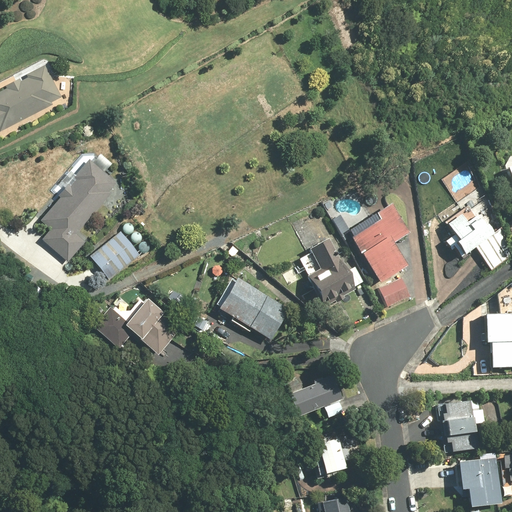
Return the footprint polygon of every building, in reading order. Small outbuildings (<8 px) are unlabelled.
[(20,79),(6,85),(7,87),(0,90),(0,130),(62,99),(45,66),(27,75),(28,77),(21,80),(20,79)] [(76,179),(71,185),(69,183),(58,195),(61,197),(41,221),(51,229),(42,240),(68,262),(86,240),(76,232),(117,182),(89,158),(73,177),(76,179)] [(511,255),(511,242),(474,189),(459,200),(465,208),(445,222),(455,235),(445,242),(451,250),(454,247),(462,258),(475,249),(491,271),(511,255)] [(376,215),(347,233),(379,284),(407,267),(392,243),(409,232),(392,205),(376,215)] [(308,254),(300,259),(324,302),(337,294),(339,298),(364,284),(325,214),(295,230),(308,254)] [(110,281),(140,255),(142,257),(152,248),(129,220),(119,229),(120,231),(90,257),(110,281)] [(216,304),(220,306),(219,308),(270,340),(290,310),(238,278),(236,281),(232,278),(216,304)] [(401,278),(378,288),(387,309),(410,298),(401,278)] [(491,367),(511,367),(511,282),(497,294),(497,314),(485,314),(485,342),(490,342),(491,367)] [(148,299),(127,323),(110,307),(93,326),(118,348),(133,332),(158,354),(181,328),(148,299)] [(290,393),(299,416),(323,407),(327,417),(342,412),(329,378),(290,393)] [(470,400),(444,404),(446,413),(441,414),(446,443),(451,442),(452,453),(478,449),(470,400)] [(352,431),(317,440),(325,473),(347,468),(344,457),(358,454),(352,431)] [(499,481),(511,479),(509,469),(497,471),(495,457),(458,462),(462,490),(468,489),(471,507),(502,503),(499,481)] [(350,511),(349,511),(346,494),(322,500),(324,511),(352,511),(353,511),(350,511)]
